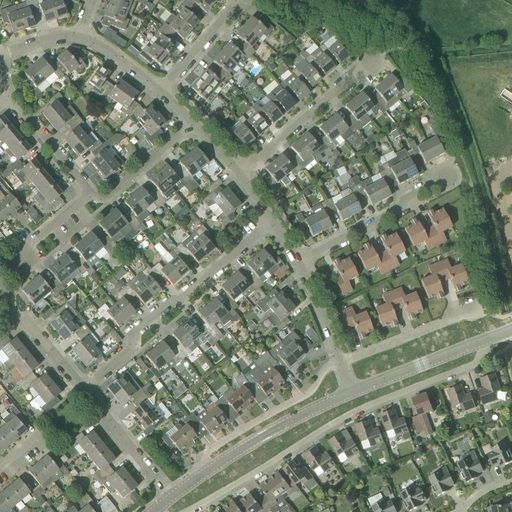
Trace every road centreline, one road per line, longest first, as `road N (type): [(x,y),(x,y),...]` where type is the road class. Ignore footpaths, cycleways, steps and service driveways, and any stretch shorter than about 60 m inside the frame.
road 1 (residential): [(185,511),(356,410),(479,362),(484,340)]
road 2 (residential): [(79,391),(126,353),(137,326),(274,223)]
road 3 (residential): [(209,469),(215,445),(309,393),(319,373),(339,361)]
road 4 (residential): [(236,172),(371,64)]
road 5 (residential): [(296,263),(444,179)]
road 6 (tertiary): [(351,391),(209,469)]
road 7 (residential): [(339,361),(477,310)]
road 8 (tertiary): [(484,340),(351,391)]
road 9 (residential): [(96,202),(2,99)]
road 10 (residential): [(169,495),(79,391)]
road 11 (residential): [(0,281),(96,202)]
road 12 (residential): [(96,202),(193,126)]
road 13 (residential): [(160,95),(239,2)]
